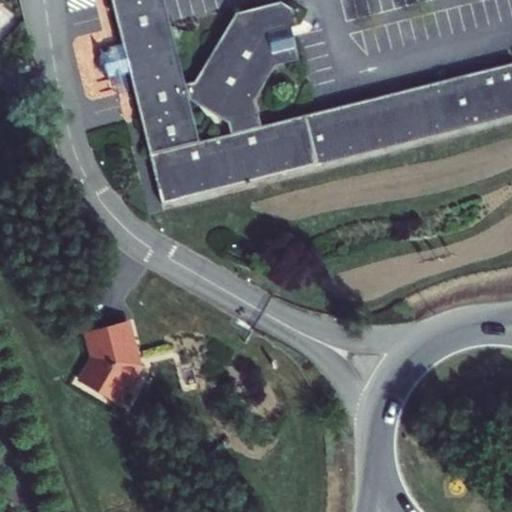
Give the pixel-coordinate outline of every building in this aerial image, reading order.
[(129,72),(149,153),(200,140),(189,99),(185,83),(164,0),(110,0),(121,42),(129,72)] [(230,133),(260,126),(253,99),(274,66),(298,59),(290,27),(296,25),(292,8),(281,1),(235,12),(194,80),(185,83),(189,99),(227,121),(230,133)] [(126,73),(129,72),(121,42),(108,46),(105,51),(100,52),(97,58),(101,72),(106,73),(107,78),(111,77),(114,79),(125,76),(126,73)] [(230,133),(200,140),(149,153),(162,203),(511,116),(511,62),(260,126),(230,133)] [(94,357),(80,381),(114,401),(125,384),(129,386),(142,365),(136,362),(126,321),(87,330),(94,357)]
